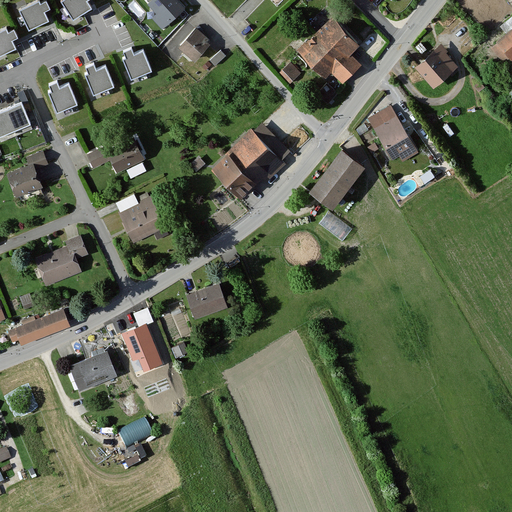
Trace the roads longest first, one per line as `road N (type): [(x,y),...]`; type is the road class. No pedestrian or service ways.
road 1 (tertiary): [(134,297),(268,207),(330,138)]
road 2 (residential): [(204,0),(330,138)]
road 3 (tertiary): [(330,138),(437,0)]
road 4 (residential): [(90,211),(25,68)]
road 5 (tertiary): [(0,363),(134,297)]
